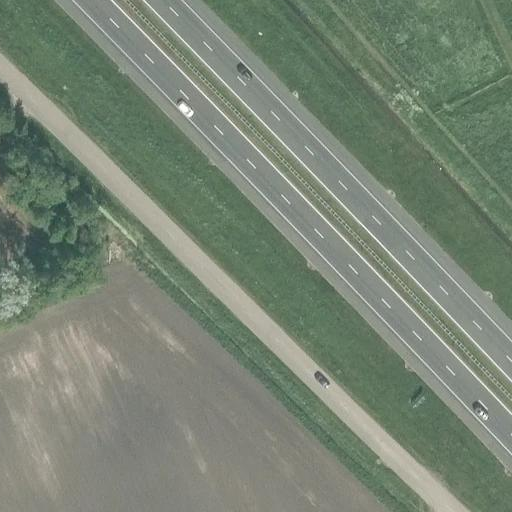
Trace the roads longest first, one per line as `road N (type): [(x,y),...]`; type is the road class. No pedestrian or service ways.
road 1 (motorway): [(76,0),(511,444)]
road 2 (unclassified): [(444,511),(0,77)]
road 3 (motorway): [(511,359),(163,0)]
